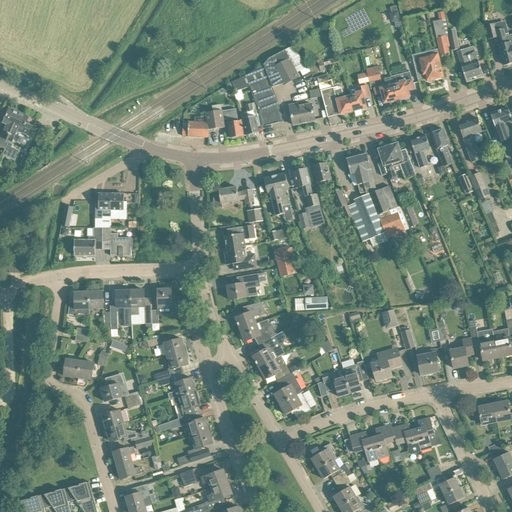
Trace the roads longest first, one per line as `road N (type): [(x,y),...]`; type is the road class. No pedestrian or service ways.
road 1 (tertiary): [(194,159),(395,123),(511,85)]
road 2 (residential): [(115,511),(80,396),(47,371),(60,274)]
road 3 (residential): [(280,442),(337,417),(437,393)]
road 4 (tertiary): [(142,146),(0,83)]
road 5 (residential): [(209,366),(261,511)]
road 6 (unclassified): [(60,274),(200,267)]
road 7 (residential): [(493,511),(437,393)]
